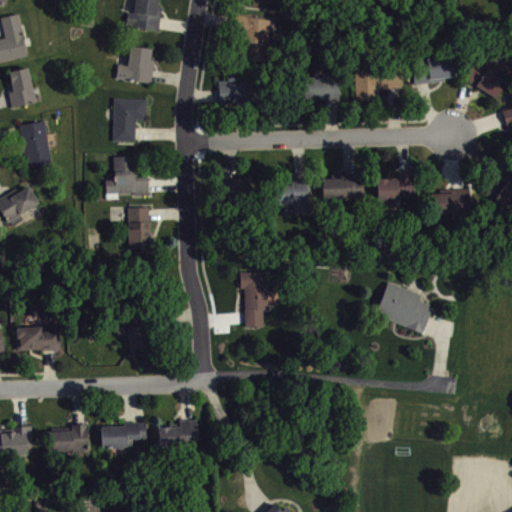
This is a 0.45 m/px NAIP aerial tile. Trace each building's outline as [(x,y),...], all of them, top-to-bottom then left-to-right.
[(134,0),(132,14),(128,13),(126,25),(158,30),(162,7),(156,6),(157,0),(134,0)] [(0,62),(27,56),(18,14),(0,18),(4,38),(0,39),(0,62)] [(265,62),(241,58),(244,34),(232,33),(235,15),(271,20),(265,62)] [(129,47),(126,66),(118,65),(116,79),(151,83),(154,60),(149,60),(150,49),(129,47)] [(454,77),(444,78),(445,81),(415,85),(411,59),(428,57),(428,60),(451,57),(454,77)] [(496,99),(506,83),(500,79),(505,72),(485,59),(481,65),(476,62),(465,79),(496,99)] [(11,108),(35,103),(32,88),(30,88),(26,68),(6,72),(11,92),(8,93),(11,108)] [(401,68),(402,88),(379,89),(379,100),(355,101),(354,70),(401,68)] [(339,101),(323,102),(323,98),(302,99),(301,79),(323,78),(323,76),(338,75),(339,101)] [(266,79),(266,105),(219,106),(218,82),(228,82),(227,80),(266,79)] [(114,99),(114,141),(135,141),(135,121),(146,121),(146,99),(114,99)] [(511,129),(511,107),(502,111),(506,127),(511,126),(511,129)] [(28,171),(52,167),(44,121),(19,126),(23,155),(26,155),(28,171)] [(113,157),(114,181),(105,181),(106,194),(135,193),(135,196),(149,195),(148,178),(137,178),(136,156),(113,157)] [(491,205),(511,217),(511,215),(511,165),(501,180),(505,183),(491,205)] [(321,180),(322,200),(345,199),(345,201),(362,201),(362,175),(331,176),(331,179),(321,180)] [(376,180),(376,202),(399,201),(399,199),(414,199),(414,175),(387,175),(387,180),(376,180)] [(226,217),(248,217),(247,179),(225,180),(226,217)] [(271,186),(271,205),(293,205),(293,214),(307,214),(307,193),(310,193),(310,180),(292,180),(292,186),(271,186)] [(0,198),(0,212),(6,223),(38,204),(29,188),(15,196),(12,191),(0,198)] [(431,195),(432,216),(470,215),(469,189),(440,191),(441,195),(431,195)] [(128,208),(128,241),(130,241),(130,248),(151,248),(150,222),(149,222),(149,207),(128,208)] [(245,326),(263,326),(263,309),(268,309),(267,270),(240,271),(240,288),(244,288),(245,326)] [(387,280),(374,312),(422,330),(425,320),(429,309),(426,308),(428,302),(417,298),(420,292),(387,280)] [(147,310),(151,347),(128,348),(126,326),(131,325),(130,311),(147,310)] [(15,324),(16,335),(16,346),(39,346),(39,347),(49,347),(59,347),(59,323),(52,323),(52,321),(39,322),(39,323),(15,324)] [(197,416),(198,433),(194,433),(195,446),(180,446),(179,444),(158,445),(158,423),(179,423),(178,417),(197,416)] [(145,418),(145,435),(132,436),(132,443),(101,445),(100,423),(123,422),(123,419),(132,419),(145,418)] [(88,421),(89,449),(71,450),(71,447),(51,448),(50,428),(70,427),(70,425),(70,422),(79,421),(88,421)] [(31,422),(31,436),(25,437),(26,451),(11,451),(11,465),(0,465),(0,427),(13,427),(13,423),(19,422),(31,422)] [(272,500),(263,509),(259,511),(291,511),(283,503),(279,507),(272,500)]
